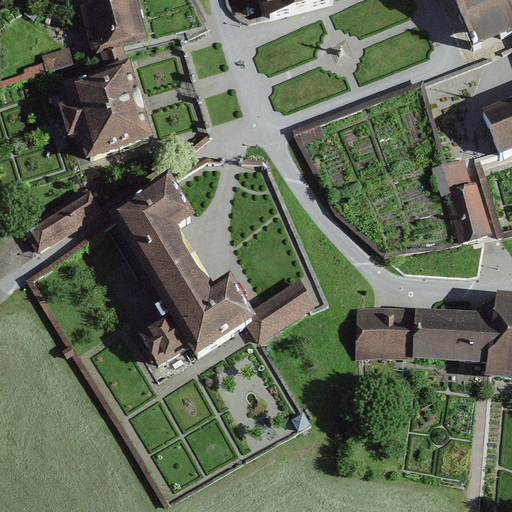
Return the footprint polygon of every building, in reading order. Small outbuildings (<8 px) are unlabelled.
[(141,0),(89,12),(99,56),(151,45),(141,0)] [(338,5),(337,0),(257,0),(262,22),(338,5)] [(511,0),(447,0),(469,48),(511,28),(511,0)] [(71,51),(45,59),(51,76),(77,68),(71,51)] [(109,63),(114,79),(144,70),(139,54),(109,63)] [(114,79),(76,90),(82,112),(69,116),(78,145),(92,141),(100,169),(167,149),(144,70),(114,79)] [(511,99),(479,113),(495,151),(511,143),(511,99)] [(305,149),(330,138),(325,125),(298,136),(305,149)] [(447,166),(433,170),(441,201),(447,199),(461,249),(490,241),(476,189),(472,190),(464,162),(447,166)] [(208,228),(183,189),(121,230),(181,321),(200,350),(210,365),(259,332),(271,324),(265,314),(245,284),(224,298),(187,242),(208,228)] [(105,215),(89,192),(29,233),(45,256),(105,215)] [(259,332),(269,349),(331,309),(313,283),(265,314),(271,324),(259,332)] [(511,301),(496,299),(493,323),(487,373),(486,383),(511,385),(511,301)] [(416,317),(358,313),(355,363),(412,367),(416,317)] [(416,317),(412,367),(487,373),(493,323),(416,317)] [(181,321),(147,343),(166,372),(200,350),(181,321)]
